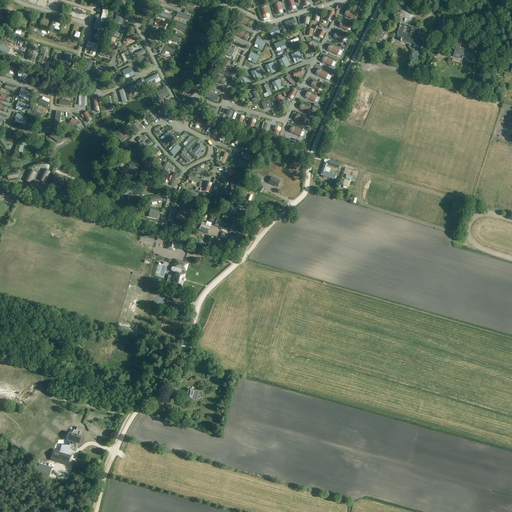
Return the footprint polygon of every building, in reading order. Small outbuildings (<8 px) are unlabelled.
[(188,0),(186,5),(199,9),(200,4),(188,0)] [(250,0),(248,0),(244,9),(248,11),(253,1),(250,0)] [(292,0),(288,0),(286,1),(289,10),(295,8),(292,0)] [(282,12),(279,3),(273,5),(276,14),(282,12)] [(204,5),(203,10),(216,14),(217,10),(204,5)] [(97,30),(97,33),(94,38),(98,41),(102,35),(108,14),(108,7),(102,7),(102,13),(102,16),(97,14),(93,29),(97,30)] [(262,18),(266,17),(264,13),(268,12),(267,7),(260,10),(262,18)] [(169,19),(171,14),(159,9),(157,15),(169,19)] [(329,10),(325,19),(330,22),(334,13),(329,10)] [(346,10),(344,16),(354,20),(357,14),(346,10)] [(122,24),(124,14),(117,12),(115,22),(122,24)] [(138,12),(137,16),(149,20),(150,16),(138,12)] [(177,12),(176,18),(188,22),(190,16),(177,12)] [(166,26),(168,20),(155,16),(153,22),(166,26)] [(243,17),(240,23),(250,27),(253,21),(243,17)] [(204,19),(203,24),(215,28),(217,23),(204,19)] [(294,19),(285,22),(286,27),(291,26),(292,29),(296,27),(294,19)] [(438,20),(435,31),(443,34),(446,22),(438,20)] [(187,26),(174,21),(172,25),(184,31),(187,26)] [(348,31),(351,25),(342,21),(340,27),(348,31)] [(405,25),(400,23),(397,34),(398,35),(397,39),(415,45),(412,51),(419,53),(424,38),(417,36),(420,29),(414,28),(412,35),(403,32),(405,25)] [(277,26),(268,29),(270,34),(274,32),(276,35),(280,33),(277,26)] [(118,39),(120,32),(110,28),(108,35),(118,39)] [(238,29),(235,35),(245,40),(248,34),(238,29)] [(319,29),(316,35),(322,38),(325,32),(319,29)] [(379,45),(386,33),(381,30),(374,42),(379,45)] [(151,32),(149,38),(159,41),(161,34),(151,32)] [(336,32),(333,38),(342,42),(344,37),(336,32)] [(178,43),(180,37),(168,34),(166,40),(178,43)] [(456,37),(454,44),(460,46),(463,39),(456,37)] [(112,49),(115,41),(105,38),(103,46),(112,49)] [(450,42),(440,39),(435,50),(439,52),(442,46),(447,49),(450,42)] [(257,40),(255,44),(259,46),(258,49),(262,51),(265,43),(257,40)] [(94,55),(98,44),(88,41),(86,46),(91,48),(89,53),(94,55)] [(283,41),(274,44),(276,49),(281,47),(282,50),(286,49),(283,41)] [(312,42),(306,44),(308,54),(315,52),(312,42)] [(230,44),(225,54),(232,57),(237,47),(230,44)] [(454,44),(453,49),(455,50),(453,57),(462,59),(462,57),(467,59),(467,60),(472,62),(475,53),(460,48),(461,46),(460,46),(454,44)] [(174,50),(164,45),(159,54),(164,56),(166,52),(172,55),(174,50)] [(329,45),(327,50),(337,55),(340,50),(329,45)] [(211,52),(200,46),(197,50),(208,56),(211,52)] [(38,49),(33,47),(29,60),(34,62),(38,49)] [(145,53),(143,49),(133,54),(135,58),(145,53)] [(45,64),(49,51),(44,50),(40,63),(45,64)] [(109,59),(111,53),(100,50),(98,55),(109,59)] [(54,52),(50,65),(55,67),(59,54),(54,52)] [(128,52),(123,54),(128,63),(132,61),(128,52)] [(299,52),(291,55),(293,59),(296,58),(298,62),(302,60),(299,52)] [(66,53),(62,66),(71,68),(75,56),(66,53)] [(251,53),(249,58),(253,60),(252,62),(256,64),(259,57),(251,53)] [(485,58),(490,64),(494,60),(489,54),(485,58)] [(324,56),(321,62),(330,66),(333,61),(324,56)] [(286,57),(279,60),(280,65),(284,63),(286,67),(290,65),(286,57)] [(88,72),(93,60),(88,58),(83,70),(88,72)] [(221,66),(219,70),(223,72),(228,61),(224,59),(221,66)] [(150,63),(148,60),(142,62),(141,60),(137,61),(140,68),(150,63)] [(9,63),(6,73),(12,74),(15,65),(9,63)] [(228,63),(224,69),(233,74),(236,68),(228,63)] [(273,63),(265,66),(267,70),(270,69),(272,73),(277,71),(273,63)] [(105,71),(95,67),(91,74),(101,79),(105,71)] [(130,67),(122,71),(124,76),(128,74),(130,76),(134,74),(130,67)] [(20,69),(18,74),(23,76),(22,79),(27,80),(29,72),(20,69)] [(258,69),(251,72),(253,76),(256,75),(258,79),(262,77),(258,69)] [(318,69),(315,75),(325,80),(328,74),(318,69)] [(159,77),(157,73),(145,79),(147,83),(159,77)] [(112,74),(103,83),(107,86),(116,78),(112,74)] [(217,74),(214,80),(223,84),(225,79),(217,74)] [(246,74),(239,77),(240,81),(243,80),(245,85),(250,83),(246,74)] [(293,84),(295,82),(288,75),(285,77),(293,84)] [(279,79),(272,83),(274,87),(277,86),(279,90),(283,88),(279,79)] [(139,81),(128,87),(131,93),(142,87),(139,81)] [(313,81),(310,86),(318,90),(321,84),(313,81)] [(272,94),(267,83),(263,85),(268,95),(272,94)] [(127,100),(123,89),(119,90),(122,102),(127,100)] [(168,96),(165,89),(157,93),(160,100),(168,96)] [(292,89),(288,97),(292,99),(296,91),(292,89)] [(22,90),(20,96),(30,100),(32,94),(22,90)] [(257,90),(253,91),(255,97),(252,99),(253,102),(260,99),(257,90)] [(316,101),(319,96),(307,90),(305,95),(316,101)] [(209,91),(206,97),(215,101),(218,95),(209,91)] [(279,108),(285,105),(281,96),(274,99),(279,108)] [(47,106),(49,103),(39,98),(37,101),(47,106)] [(269,100),(261,103),(264,110),(272,106),(269,100)] [(24,113),(25,111),(26,111),(28,106),(18,101),(15,106),(16,107),(15,109),(24,113)] [(302,103),(299,109),(308,113),(310,107),(302,103)] [(33,107),(30,115),(40,119),(42,114),(37,112),(38,109),(33,107)] [(172,119),(172,109),(167,109),(167,115),(163,115),(163,120),(172,119)] [(211,109),(207,114),(214,120),(218,115),(211,109)] [(148,110),(144,113),(153,122),(156,119),(148,110)] [(232,113),(227,111),(223,122),(228,124),(232,113)] [(91,120),(87,112),(83,114),(87,122),(91,120)] [(18,114),(15,120),(25,124),(27,118),(18,114)] [(238,115),(235,124),(241,126),(244,117),(238,115)] [(296,117),(294,121),(303,124),(305,118),(297,115),(296,117)] [(72,119),(68,124),(76,130),(80,125),(72,119)] [(140,129),(132,119),(129,121),(137,131),(140,129)] [(209,123),(198,119),(196,123),(207,127),(209,123)] [(249,119),(247,128),(253,130),(255,120),(249,119)] [(292,126),(289,132),(299,137),(302,131),(292,126)] [(224,138),(230,130),(226,128),(221,136),(224,138)] [(122,142),(127,137),(120,129),(114,133),(122,142)] [(50,136),(59,142),(63,136),(54,130),(50,136)] [(174,136),(171,132),(161,140),(164,144),(174,136)] [(237,134),(232,143),(237,145),(242,137),(237,134)] [(1,136),(0,136),(0,145),(3,151),(8,148),(1,136)] [(251,137),(245,144),(250,148),(256,141),(251,137)] [(187,149),(195,141),(192,138),(184,146),(187,149)] [(26,141),(21,139),(17,152),(22,154),(26,141)] [(107,152),(113,147),(106,139),(100,145),(107,152)] [(145,150),(153,144),(151,141),(146,144),(144,141),(140,144),(145,150)] [(174,149),(170,152),(174,156),(180,149),(174,143),(171,146),(174,149)] [(194,156),(203,147),(199,143),(190,153),(194,156)] [(139,160),(143,158),(136,146),(132,149),(139,160)] [(153,162),(160,154),(157,151),(150,159),(153,162)] [(192,161),(183,153),(180,156),(188,164),(192,161)] [(244,153),(241,158),(250,162),(252,157),(244,153)] [(99,155),(97,161),(101,163),(100,167),(105,168),(109,158),(99,155)] [(240,160),(238,166),(246,170),(249,164),(240,160)] [(338,168),(340,164),(329,160),(328,164),(328,165),(338,168)] [(155,173),(148,161),(143,164),(151,176),(155,173)] [(164,173),(169,163),(165,161),(160,171),(164,173)] [(337,175),(329,173),(325,171),(326,167),(327,163),(324,162),(320,175),(323,176),(323,178),(326,178),(330,178),(335,180),(337,175)] [(134,177),(137,168),(130,166),(126,175),(134,177)] [(44,169),(39,180),(45,183),(50,172),(44,169)] [(230,169),(228,175),(238,179),(240,173),(230,169)] [(29,170),(24,180),(30,183),(35,173),(29,170)] [(16,172),(7,173),(8,180),(18,178),(16,172)] [(61,178),(54,175),(51,185),(58,188),(61,178)] [(268,183),(277,187),(280,181),(271,177),(268,183)] [(111,190),(115,185),(107,178),(103,182),(111,190)] [(74,183),(67,181),(64,191),(71,193),(74,183)] [(206,181),(203,191),(204,191),(209,193),(209,192),(212,183),(206,181)] [(86,185),(81,183),(76,195),(81,197),(86,185)] [(197,197),(198,193),(186,189),(185,193),(197,197)] [(7,197),(7,198),(14,200),(16,194),(9,191),(9,192),(4,190),(2,196),(7,197)] [(194,208),(196,202),(187,199),(184,205),(194,208)] [(236,209),(225,203),(222,210),(233,215),(236,209)] [(157,218),(159,211),(150,209),(148,216),(157,218)] [(189,216),(179,214),(178,220),(187,222),(189,216)] [(211,217),(210,220),(216,223),(227,228),(228,228),(229,228),(230,228),(231,225),(231,224),(230,223),(219,217),(218,220),(211,217)] [(199,230),(207,233),(211,223),(207,221),(206,225),(201,223),(199,230)] [(182,226),(172,224),(171,230),(180,233),(182,226)] [(175,246),(181,248),(182,243),(170,240),(168,246),(174,248),(175,246)] [(171,268),(171,269),(171,270),(172,271),(173,272),(174,272),(175,272),(177,273),(176,277),(173,277),(173,278),(172,281),(173,281),(173,283),(173,284),(177,285),(181,286),(182,281),(183,281),(184,281),(185,280),(185,279),(184,278),(183,278),(184,275),(181,274),(181,273),(182,270),(182,269),(186,270),(186,268),(187,265),(184,264),(184,263),(181,262),(176,261),(177,261),(175,267),(174,267),(173,267),(172,267),(171,268)] [(185,398),(195,400),(198,391),(186,388),(185,392),(186,393),(185,398)] [(69,441),(69,445),(69,446),(62,446),(60,454),(53,452),(51,460),(67,465),(72,450),(74,450),(76,444),(79,444),(82,436),(79,435),(81,429),(77,427),(76,431),(74,430),(72,433),(70,432),(67,441),(69,441)]
